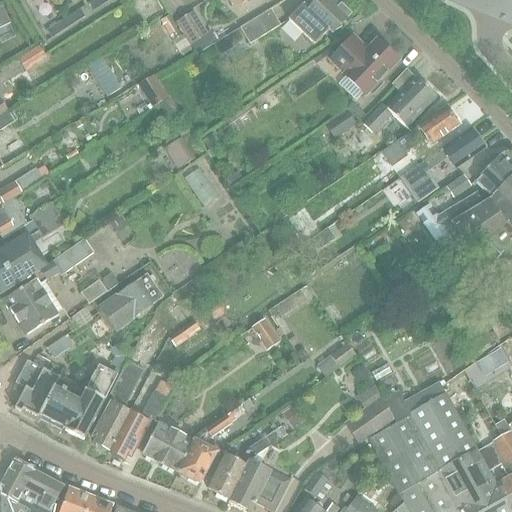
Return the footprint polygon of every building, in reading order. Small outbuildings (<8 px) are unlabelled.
[(109,3),(106,0),(95,0),(86,6),(91,14),(109,3)] [(317,0),(308,10),(303,5),(288,20),(314,45),(328,30),(332,34),(349,15),(333,0),(317,0)] [(249,45),(280,26),(270,10),(239,29),(249,45)] [(78,12),(61,23),(66,30),(83,19),(78,12)] [(207,33),(194,12),(175,23),(183,36),(192,50),(195,53),(196,56),(213,46),(217,43),(210,32),(207,33)] [(169,16),(159,22),(172,43),(181,57),(192,50),(183,36),(181,37),(169,16)] [(66,30),(61,23),(45,33),(49,41),(66,30)] [(238,30),(217,43),(213,46),(219,55),(244,40),(238,30)] [(335,54),(329,60),(344,74),(343,75),(346,78),(347,77),(345,75),(347,73),(371,96),(383,84),(379,81),(398,61),(376,40),(367,50),(352,36),(335,54)] [(38,45),(18,57),(25,69),(45,57),(38,45)] [(414,79),(404,70),(390,86),(400,95),(386,110),(381,106),(362,126),(372,135),(390,116),(406,130),(436,98),(414,78),(414,79)] [(168,99),(153,77),(137,87),(152,109),(168,99)] [(0,115),(8,111),(6,107),(0,98),(0,115)] [(170,99),(159,107),(170,122),(181,115),(170,99)] [(352,103),(347,107),(359,119),(363,114),(352,103)] [(385,148),(380,152),(391,166),(405,156),(402,153),(424,137),(431,146),(460,126),(447,108),(445,105),(399,139),(385,148)] [(0,129),(14,121),(8,111),(0,115),(0,129)] [(346,112),(325,126),(335,141),(356,126),(346,112)] [(62,121),(52,134),(64,144),(74,132),(62,121)] [(423,164),(401,179),(418,203),(438,189),(427,172),(448,157),(456,169),(484,150),(471,131),(471,132),(423,164)] [(213,134),(203,140),(209,150),(219,143),(213,134)] [(164,150),(177,171),(194,160),(182,139),(164,150)] [(96,145),(81,156),(90,169),(105,158),(96,145)] [(384,163),(377,154),(364,163),(370,172),(384,163)] [(493,199),(511,178),(511,170),(499,157),(474,182),(485,192),(480,196),(478,193),(464,200),(445,213),(450,224),(493,199)] [(14,182),(15,184),(21,193),(43,180),(35,169),(14,182)] [(200,169),(185,179),(205,207),(219,197),(200,169)] [(237,173),(227,179),(232,185),(241,179),(237,173)] [(471,185),(464,176),(447,188),(454,197),(471,185)] [(450,224),(469,250),(469,251),(509,222),(511,219),(511,178),(493,199),(450,224)] [(0,207),(11,201),(11,200),(21,193),(15,184),(0,193),(0,207)] [(307,193),(312,204),(329,197),(324,185),(307,193)] [(68,186),(54,196),(58,201),(72,192),(68,186)] [(11,201),(0,207),(0,237),(2,241),(18,231),(27,225),(18,210),(11,201)] [(27,225),(18,231),(22,238),(26,236),(36,230),(42,239),(64,225),(58,216),(51,204),(30,219),(32,222),(27,225)] [(119,215),(106,225),(113,234),(126,225),(119,215)] [(511,219),(509,222),(469,251),(486,268),(495,260),(502,255),(511,264),(511,219)] [(0,294),(45,266),(26,236),(22,238),(0,252),(0,294)] [(3,301),(25,336),(57,316),(38,286),(58,274),(60,277),(93,254),(83,240),(31,276),(34,281),(3,301)] [(421,259),(383,286),(394,302),(432,274),(421,259)] [(88,305),(106,293),(118,284),(110,273),(81,294),(88,305)] [(116,332),(162,298),(152,283),(155,280),(152,276),(148,278),(146,275),(99,308),(116,332)] [(287,299),(268,312),(293,351),(300,346),(282,317),(311,298),(304,288),(287,299)] [(169,313),(179,329),(190,322),(179,306),(169,313)] [(251,329),(266,351),(278,343),(263,321),(251,329)] [(174,349),(200,332),(193,323),(168,340),(174,349)] [(64,337),(47,349),(53,359),(71,347),(64,337)] [(346,345),(330,357),(316,367),(325,378),(339,368),(355,356),(346,345)] [(303,350),(296,355),(302,364),(309,359),(303,350)] [(60,378),(46,370),(50,363),(37,356),(33,364),(28,361),(16,384),(24,389),(14,409),(21,413),(22,411),(38,420),(39,419),(60,378)] [(114,358),(110,365),(121,371),(128,357),(114,358)] [(105,452),(109,454),(129,415),(118,409),(121,404),(125,406),(143,371),(127,363),(108,400),(111,402),(92,440),(96,442),(94,446),(98,448),(98,451),(103,454),(105,452)] [(353,370),(351,374),(352,378),(356,381),(360,381),(364,379),(365,374),(364,370),(361,367),(356,367),(353,370)] [(64,370),(60,378),(39,419),(66,433),(65,436),(81,444),(115,377),(98,369),(94,377),(88,389),(96,393),(93,399),(85,394),(81,402),(70,397),(76,385),(66,380),(69,373),(64,370)] [(140,420),(129,415),(109,454),(112,456),(114,460),(117,462),(120,460),(125,462),(127,458),(131,460),(149,426),(152,428),(164,405),(173,389),(160,382),(140,420)] [(367,440),(379,462),(391,483),(397,492),(403,503),(407,511),(509,511),(494,485),(470,443),(443,395),(437,384),(404,403),(397,391),(388,397),(379,382),(373,386),(375,388),(373,389),(380,401),(392,422),(367,440)] [(364,411),(380,401),(373,389),(357,398),(364,410),(364,411)] [(457,397),(449,401),(457,415),(465,411),(457,397)] [(249,401),(241,406),(246,413),(254,407),(249,401)] [(359,447),(367,440),(392,422),(380,401),(364,411),(364,410),(343,425),(359,447)] [(295,406),(283,414),(293,429),(305,421),(295,406)] [(193,443),(193,442),(177,474),(200,485),(217,453),(205,446),(209,438),(230,424),(224,417),(207,428),(197,436),(193,443)] [(503,420),(494,425),(498,432),(501,438),(510,433),(511,436),(511,422),(506,426),(503,420)] [(142,456),(177,474),(193,442),(158,425),(142,456)] [(281,427),(276,430),(282,439),(287,435),(281,427)] [(207,490),(229,501),(249,462),(268,449),(282,439),(276,430),(248,449),(248,450),(246,451),(242,460),(234,456),(232,459),(224,455),(207,490)] [(498,432),(490,437),(494,442),(492,443),(504,464),(499,466),(506,478),(494,485),(509,511),(511,511),(511,466),(511,465),(511,463),(511,436),(510,433),(501,438),(498,432)] [(258,467),(268,449),(249,462),(229,501),(250,511),(255,502),(258,504),(273,475),(269,473),(258,467)] [(0,482),(0,511),(53,511),(55,505),(51,503),(62,487),(12,460),(0,482)] [(325,468),(315,475),(303,491),(314,498),(333,474),(325,468)] [(287,483),(273,475),(258,504),(273,511),(287,483)] [(84,511),(90,498),(68,489),(59,511),(84,511)] [(376,511),(381,504),(375,500),(361,490),(356,498),(345,511),(376,511)] [(397,492),(388,504),(395,510),(403,503),(397,492)] [(109,511),(112,507),(90,498),(84,511),(109,511)] [(294,511),(336,511),(337,510),(330,505),(324,511),(323,511),(304,499),(294,511)] [(407,511),(403,503),(395,510),(393,511),(407,511)]
